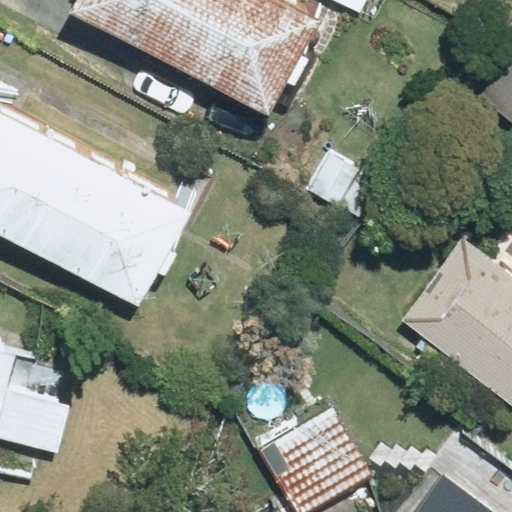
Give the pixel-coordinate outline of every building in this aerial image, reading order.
[(326,4),(319,0),(97,0),(276,97),(326,4)] [(372,0),(349,0),(368,10),(372,0)] [(511,34),(477,86),(511,110),(511,34)] [(198,189),(0,84),(0,217),(143,293),(198,189)] [(381,171),(335,142),(310,184),(356,212),(381,171)] [(511,257),(467,223),(404,306),(511,387),(511,257)] [(39,341),(0,331),(0,430),(59,444),(71,393),(29,383),(39,341)] [(337,392),(266,432),(295,484),(307,506),(378,465),(337,392)] [(510,511),(442,463),(407,511),(510,511)] [(311,511),(307,506),(295,484),(246,511),(311,511)]
